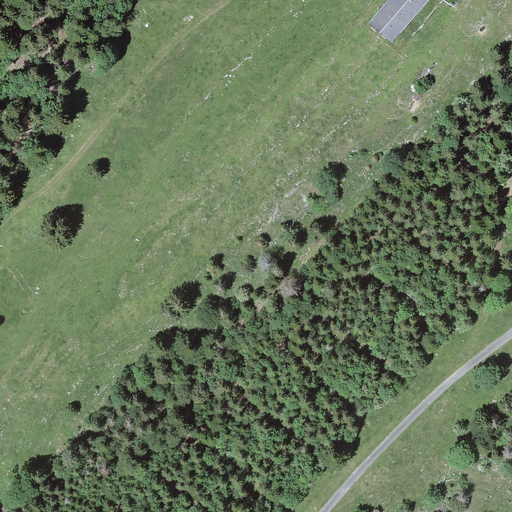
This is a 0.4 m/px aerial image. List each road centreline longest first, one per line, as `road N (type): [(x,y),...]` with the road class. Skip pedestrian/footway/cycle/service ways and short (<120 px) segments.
road 1 (track): [(224,0),(171,41),(70,166),(0,220)]
road 2 (track): [(324,511),(428,401),(511,333)]
